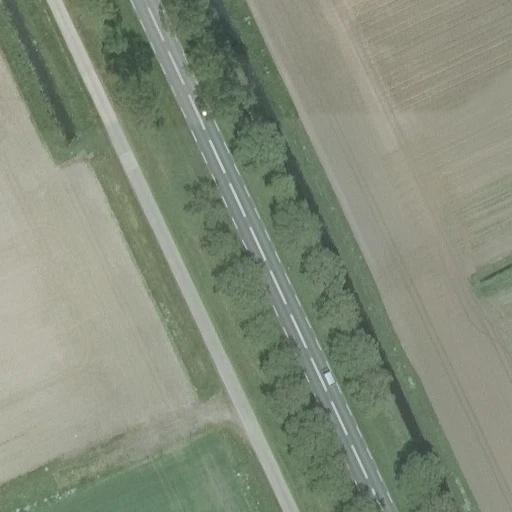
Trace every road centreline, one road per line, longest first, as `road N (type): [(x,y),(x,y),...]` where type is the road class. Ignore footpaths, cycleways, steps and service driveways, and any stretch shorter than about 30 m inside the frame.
road 1 (primary): [(374,511),(134,0)]
road 2 (unclassified): [(287,511),(51,0)]
